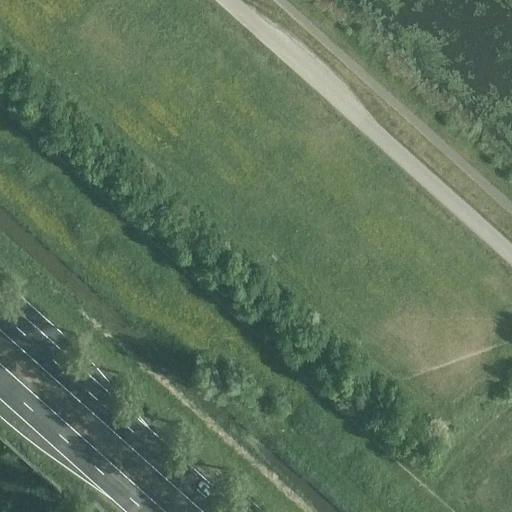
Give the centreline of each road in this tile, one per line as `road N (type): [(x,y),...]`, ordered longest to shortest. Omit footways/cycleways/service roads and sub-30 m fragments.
road 1 (unclassified): [(511,259),(225,0)]
road 2 (trunk): [(221,511),(0,312)]
road 3 (trunk): [(0,376),(153,511)]
